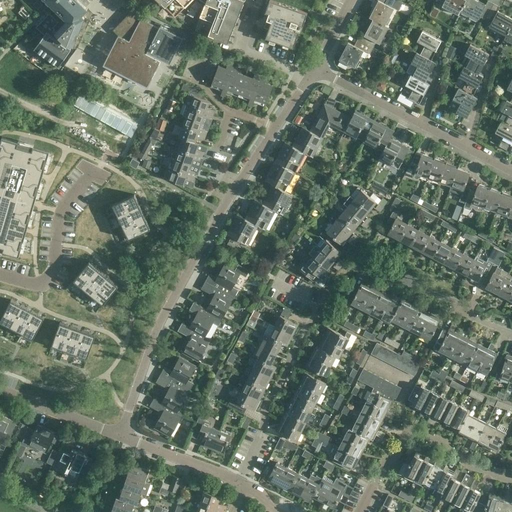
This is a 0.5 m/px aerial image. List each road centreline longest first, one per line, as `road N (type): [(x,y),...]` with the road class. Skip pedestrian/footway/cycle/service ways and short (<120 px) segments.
road 1 (residential): [(238,481),(300,334),(349,268),(384,266),(511,332)]
road 2 (residential): [(120,433),(155,330),(276,126)]
road 3 (residential): [(358,511),(407,432),(511,479)]
road 4 (residential): [(0,275),(45,279),(54,266),(58,209),(97,169)]
road 5 (residential): [(120,433),(0,390)]
road 6 (residential): [(238,481),(120,433)]
